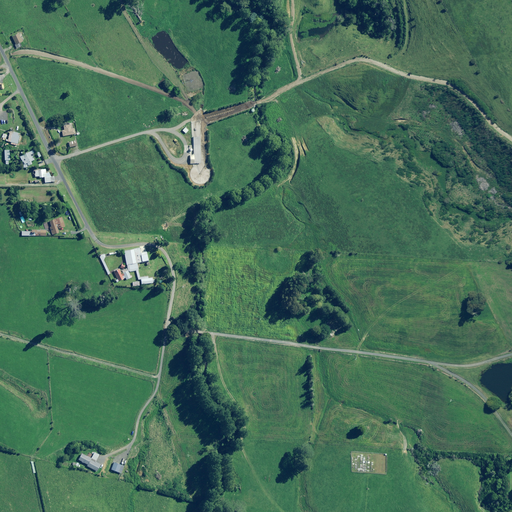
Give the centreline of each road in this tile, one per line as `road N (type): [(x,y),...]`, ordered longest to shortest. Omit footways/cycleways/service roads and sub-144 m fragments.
road 1 (track): [(511,433),(489,396),(430,360),(184,329),(170,320),(168,256)]
road 2 (unclassified): [(0,45),(94,238),(110,246),(148,244),(168,256)]
road 3 (track): [(308,77),(228,113),(55,158)]
road 4 (track): [(511,137),(456,82),(414,79),(372,56),(308,77)]
road 5 (track): [(46,511),(39,460),(48,387),(37,340)]
